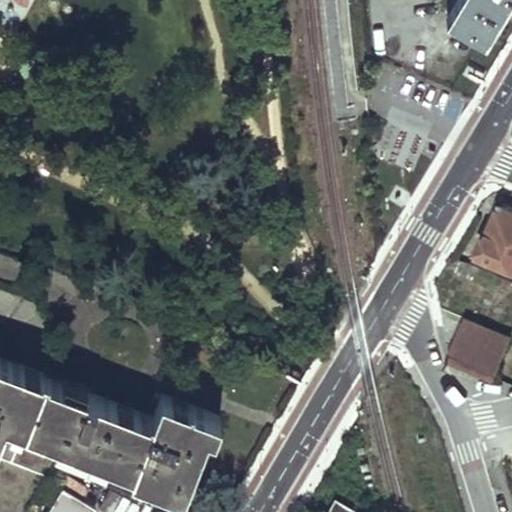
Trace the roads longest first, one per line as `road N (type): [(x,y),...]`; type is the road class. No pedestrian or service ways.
road 1 (secondary): [(393,285),(259,511)]
road 2 (secondary): [(480,147),(393,285)]
road 3 (residential): [(393,285),(456,416)]
